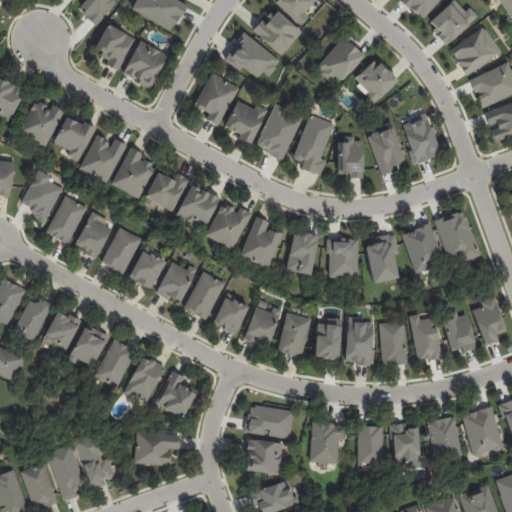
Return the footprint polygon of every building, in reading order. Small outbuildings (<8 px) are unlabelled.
[(117,0),(83,0),(77,7),(95,24),(117,0)] [(135,0),(130,10),(171,31),(186,4),(178,0),(135,0)] [(275,0),(274,2),(299,25),(308,15),(304,12),(314,0),(275,0)] [(400,0),(420,19),(437,0),(400,0)] [(450,0),(426,23),(446,44),(476,16),(468,7),(464,10),(454,0),(450,0)] [(511,0),(498,0),(511,21),(511,20),(511,0)] [(252,31),(280,55),(299,32),(271,9),(252,31)] [(134,41),(118,70),(107,64),(110,60),(102,56),(104,51),(106,52),(106,51),(98,47),(111,23),(129,33),(128,35),(133,38),(134,41)] [(448,48),(464,75),(500,53),(483,26),(448,48)] [(279,60),(242,33),(224,57),(254,80),(261,71),(267,76),(279,60)] [(340,80),(365,54),(345,34),(314,68),(328,81),(334,75),(340,80)] [(144,82),(141,81),(142,78),(139,76),(138,78),(125,71),(143,39),(170,54),(152,87),(144,82)] [(372,103),(396,81),(374,58),(351,79),(372,103)] [(477,70),(482,79),(475,83),(468,72),(471,70),(472,72),(477,69),(477,70)] [(16,83),(17,84),(18,82),(28,88),(10,121),(0,115),(0,74),(9,79),(9,78),(13,80),(12,81),(16,83)] [(221,78),(239,89),(234,99),(233,98),(223,115),(224,116),(218,126),(207,119),(210,113),(204,108),(203,110),(195,105),(213,74),(221,78)] [(49,108),(51,109),(54,104),(64,109),(56,125),(57,125),(46,146),(19,131),(35,102),(39,103),(41,100),(49,105),(47,107),(49,108)] [(511,134),(511,101),(482,114),(494,142),(511,134)] [(265,112),(266,112),(251,144),(239,138),(240,135),(234,132),(235,131),(225,126),(237,103),(253,111),(255,107),(265,112)] [(254,147),(282,159),(301,117),(273,104),(254,147)] [(432,157),(430,158),(431,158),(416,165),(410,151),(414,149),(404,124),(411,121),(410,119),(428,112),(443,149),(440,150),(441,154),(432,157)] [(76,119),(85,124),(87,120),(98,126),(79,160),(69,154),(71,150),(55,141),(69,115),(76,119)] [(319,175),(302,168),(305,160),(304,159),(301,160),(296,158),(295,155),(311,115),(335,125),(321,159),(327,161),(321,175),(319,175)] [(404,161),(391,126),(365,136),(380,175),(396,169),(394,165),(404,161)] [(106,139),(111,142),(110,145),(112,146),(117,139),(128,145),(108,182),(81,167),(99,133),(106,137),(105,139),(106,139)] [(361,178),(362,138),(338,137),(337,173),(348,173),(347,177),(361,178)] [(133,148),(143,154),(140,160),(143,162),(144,159),(152,163),(151,167),(155,169),(152,175),(150,175),(143,187),(144,188),(139,197),(113,183),(132,147),(133,148)] [(0,158),(16,161),(12,188),(11,194),(0,192),(0,158)] [(45,220),(61,187),(47,180),(49,175),(36,169),(18,207),(45,220)] [(169,175),(176,178),(179,173),(188,177),(189,180),(173,211),(164,205),(164,204),(148,195),(161,171),(168,175),(168,174),(169,175)] [(211,191),(222,197),(204,230),(177,214),(195,183),(202,187),(203,186),(211,191)] [(67,242),(56,236),(56,237),(47,232),(67,195),(88,207),(85,213),(73,234),(73,238),(70,244),(67,242)] [(228,204),(235,208),(234,210),(238,212),(240,207),(252,213),(234,249),(207,234),(222,204),(226,206),(227,203),(228,204)] [(482,254),(453,265),(436,219),(460,211),(460,212),(465,210),(467,216),(468,216),(477,238),(475,239),(478,247),(479,246),(482,254)] [(113,231),(100,255),(100,254),(96,260),(84,254),(87,249),(76,243),(93,213),(101,217),(98,222),(113,231)] [(259,217),(270,221),(266,230),(269,231),(270,229),(280,233),(280,231),(284,233),(270,267),(241,255),(257,216),(259,217)] [(399,233),(412,272),(442,262),(429,223),(399,233)] [(144,239),(125,273),(103,260),(122,226),(144,239)] [(309,275),(317,236),(293,231),(284,269),(309,275)] [(393,254),(397,253),(393,233),(374,237),(375,243),(364,245),(371,283),(397,278),(393,254)] [(326,276),(356,277),(357,239),(327,238),(326,276)] [(156,250),(167,257),(167,258),(170,259),(157,283),(156,282),(153,287),(141,280),(140,281),(131,276),(146,249),(153,253),(154,251),(155,251),(156,250)] [(173,295),(171,294),(168,299),(157,292),(173,262),(188,269),(190,265),(197,269),(194,275),(196,276),(183,300),(173,295)] [(227,284),(211,313),(212,316),(209,321),(185,307),(204,272),(227,284)] [(16,284),(27,289),(9,323),(0,318),(0,286),(5,277),(13,281),(12,282),(16,284)] [(250,307),(239,330),(238,330),(235,336),(223,330),(225,325),(215,320),(228,293),(235,297),(234,299),(250,307)] [(497,341),(495,334),(505,331),(493,297),(480,302),(481,306),(471,310),(483,345),(497,341)] [(43,299),(54,305),(34,341),(15,331),(31,301),(36,304),(37,302),(39,304),(42,299),(43,299)] [(255,343),(244,339),(256,307),(257,307),(260,300),(268,303),(266,310),(272,312),(273,308),(281,311),(280,316),(281,316),(270,347),(257,343),(255,343)] [(289,313),(311,318),(302,357),(289,353),(278,350),(287,312),(289,313)] [(66,316),(70,318),(71,315),(83,322),(68,349),(54,341),(52,345),(45,341),(60,313),(66,316)] [(449,351),(462,348),(463,352),(475,348),(466,313),(457,316),(457,314),(441,318),(449,351)] [(409,315),(415,360),(439,357),(433,317),(419,319),(418,314),(409,315)] [(361,316),(360,320),(372,321),(374,323),(374,331),(375,331),(374,362),(371,362),(371,364),(357,363),(357,360),(346,360),(346,354),(347,354),(349,315),(361,315),(361,316)] [(340,318),(326,318),(326,323),(315,323),(313,357),(338,359),(340,318)] [(404,321),(378,322),(380,365),(406,364),(404,321)] [(99,330),(109,336),(94,365),(79,358),(76,363),(69,359),(87,324),(99,330)] [(127,344),(138,349),(119,387),(103,378),(99,386),(92,382),(115,338),(127,344)] [(0,346),(24,359),(13,380),(0,373),(0,346)] [(156,360),(157,360),(156,362),(166,368),(151,393),(152,394),(147,401),(133,393),(131,397),(124,392),(144,356),(150,359),(151,357),(156,360)] [(174,371),(184,377),(181,384),(185,386),(186,385),(191,388),(190,389),(198,393),(185,417),(167,407),(166,408),(157,403),(174,371)] [(511,428),(508,417),(503,418),(499,405),(511,400),(511,428)] [(291,437),(246,431),(248,419),(253,420),(254,417),(252,416),(253,406),(257,407),(257,405),(295,411),(291,437)] [(460,414),(472,456),(502,448),(491,406),(460,414)] [(464,455),(460,456),(461,462),(440,467),(439,460),(436,460),(428,422),(452,417),(452,418),(456,417),(464,455)] [(328,421),(336,422),(336,424),(345,424),(345,438),(339,437),(338,462),(310,460),(312,420),(328,421)] [(405,429),(408,429),(408,427),(420,427),(421,467),(405,467),(405,462),(396,462),(395,439),(389,439),(388,424),(403,423),(403,429),(405,429)] [(384,462),(368,462),(368,470),(359,470),(359,425),(377,425),(377,426),(384,426),(384,462)] [(182,437),(181,449),(172,448),(172,451),(174,451),(174,461),(175,461),(175,466),(136,462),(139,431),(183,434),(182,437)] [(107,452),(102,454),(104,460),(110,458),(117,477),(108,480),(107,477),(105,478),(107,485),(95,489),(87,464),(86,464),(78,441),(102,432),(108,451),(107,452)] [(249,470),(251,453),(247,452),(248,440),(251,440),(251,439),(259,440),(279,442),(278,442),(285,443),(284,454),(283,467),(282,467),(281,474),(249,470)] [(78,491),(77,491),(79,496),(66,501),(48,452),(72,443),(84,477),(85,476),(88,487),(78,491)] [(57,503),(44,508),(45,509),(38,511),(22,471),(45,462),(60,502),(57,503)] [(4,511),(0,499),(0,475),(3,474),(15,470),(30,511),(4,511)] [(511,511),(511,473),(493,480),(504,511),(511,511)] [(290,487),(290,488),(294,487),(297,496),(299,495),(302,503),(275,511),(264,511),(262,504),(257,506),(251,490),(262,486),(263,489),(287,480),(290,487)] [(458,494),(463,511),(496,511),(487,484),(458,494)] [(462,511),(429,511),(428,507),(438,504),(436,501),(447,497),(448,500),(457,497),(462,511)] [(420,511),(418,503),(399,510),(399,511),(420,511)]
